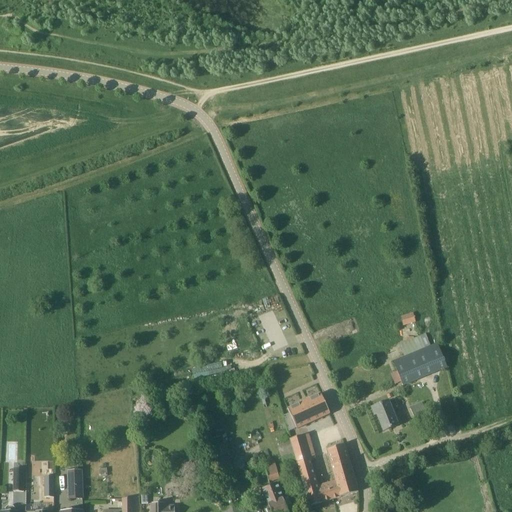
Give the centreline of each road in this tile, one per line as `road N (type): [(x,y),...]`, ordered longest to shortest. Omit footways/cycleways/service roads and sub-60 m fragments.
road 1 (unclassified): [(365,511),(357,451),(240,193)]
road 2 (track): [(511,27),(207,94)]
road 3 (unclassified): [(0,67),(111,83),(195,110),(214,132),(240,193)]
road 4 (track): [(0,51),(144,74),(207,94)]
road 5 (track): [(362,468),(511,419)]
